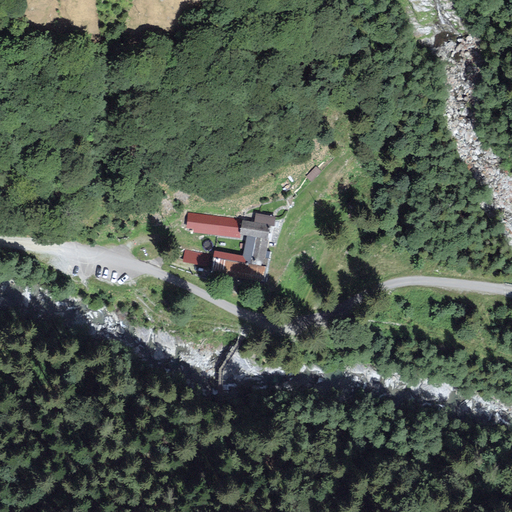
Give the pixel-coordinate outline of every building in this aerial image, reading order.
[(240,235),(242,220),(188,213),(186,228),(193,229),(193,232),(239,238),(240,235)] [(275,216),(255,214),(254,222),(270,225),(273,225),(275,216)] [(268,240),(270,225),(254,222),(242,220),(240,235),(246,236),(268,240)] [(268,240),(246,236),(242,256),(214,251),(210,273),(263,283),(267,260),(265,260),(268,240)] [(210,255),(184,249),(182,262),(207,267),(210,255)]
